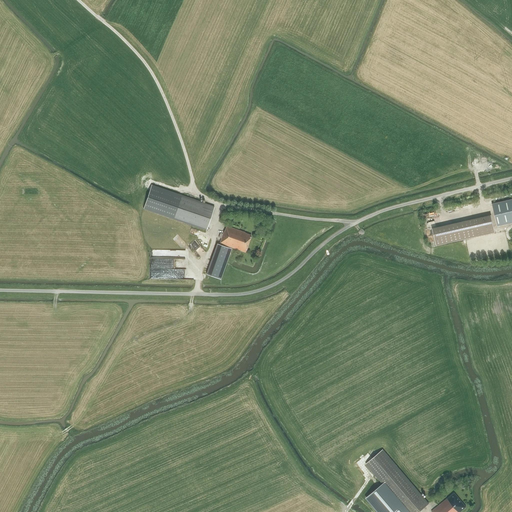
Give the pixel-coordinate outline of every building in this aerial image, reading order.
[(144,209),(206,230),(214,207),(152,185),(144,209)] [(511,199),(492,204),(497,226),(511,222),(511,199)] [(491,215),(432,229),(436,246),(495,232),(491,215)] [(245,252),(251,235),(245,233),(227,226),(225,231),(224,231),(208,275),(220,279),(232,248),(245,252)] [(192,245),(198,251),(202,247),(196,241),(192,245)] [(419,511),(429,504),(383,450),(366,464),(383,484),(367,498),(378,511),(419,511)] [(460,511),(466,507),(454,493),(431,511),(460,511)]
